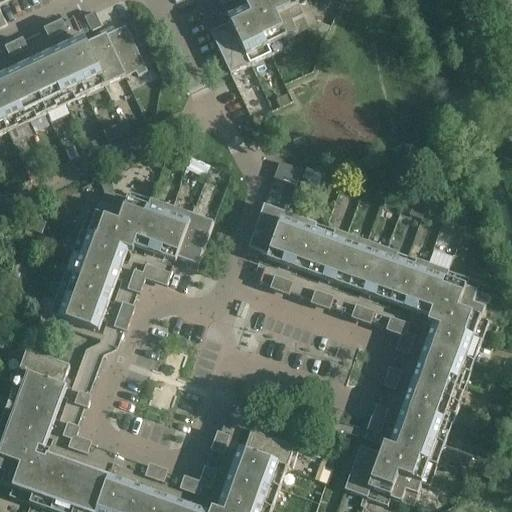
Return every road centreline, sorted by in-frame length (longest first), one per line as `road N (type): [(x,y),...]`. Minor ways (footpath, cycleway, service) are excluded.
road 1 (residential): [(229,356),(362,403),(382,346),(226,289)]
road 2 (residential): [(226,289),(255,195),(157,0)]
road 3 (residential): [(116,438),(96,430),(118,363),(150,308),(158,301),(213,321)]
road 4 (residential): [(116,438),(192,463),(229,356)]
